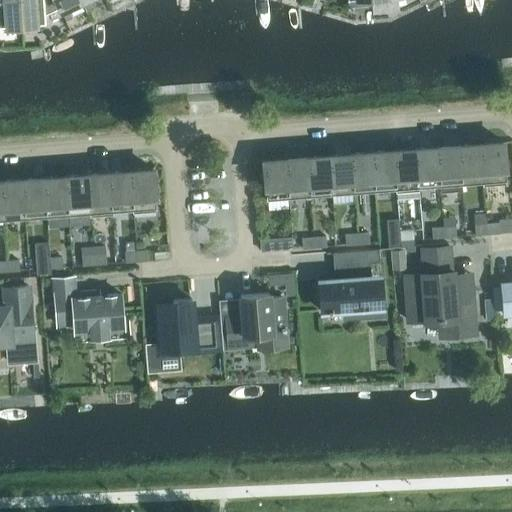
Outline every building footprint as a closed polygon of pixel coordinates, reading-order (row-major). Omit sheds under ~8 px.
[(21,23),(19,0),(0,0),(0,24),(16,23),(17,34),(22,34),(20,23),(21,23)] [(57,0),(19,0),(21,23),(45,21),(44,14),(59,6),(60,6),(57,0)] [(57,0),(60,6),(59,6),(66,20),(72,17),(67,5),(77,0),(57,0)] [(81,0),(86,10),(93,7),(89,0),(81,0)] [(503,141),(480,142),(483,180),(482,180),(483,185),(506,183),(503,141)] [(483,180),(480,142),(458,144),(461,182),(482,180),(483,180)] [(441,193),(462,191),(461,182),(458,144),(437,146),(440,184),(441,193)] [(440,184),(437,146),(415,147),(418,185),(419,185),(440,184)] [(418,185),(415,147),(393,149),(396,187),(395,187),(396,192),(419,190),(419,185),(418,185)] [(396,187),(393,149),(372,151),(375,189),(395,187),(396,187)] [(375,189),(372,151),(350,153),(353,191),(375,189)] [(353,191),(350,153),(329,154),(332,192),(353,191)] [(332,192),(329,154),(307,156),(310,194),(332,192)] [(310,194),(307,156),(286,158),(289,196),(310,194)] [(289,196),(286,158),(263,159),(266,197),(289,196)] [(153,168),(130,170),(133,208),(132,208),(133,212),(156,211),(153,168)] [(133,208),(130,170),(109,171),(112,209),(132,208),(133,208)] [(112,209),(109,171),(87,173),(90,211),(89,211),(90,216),(113,214),(112,209)] [(90,211),(87,173),(65,175),(68,213),(89,211),(90,211)] [(68,213),(65,175),(43,176),(46,214),(68,213)] [(46,214),(43,176),(22,178),(25,216),(46,214)] [(25,216),(22,178),(0,180),(3,218),(25,216)] [(499,232),(498,222),(486,223),(487,233),(499,232)] [(487,233),(486,223),(474,224),(475,234),(487,233)] [(455,225),(443,226),(444,236),(456,235),(455,225)] [(444,236),(443,226),(431,227),(432,237),(444,236)] [(413,239),(412,229),(400,230),(400,240),(413,239)] [(400,240),(400,230),(388,231),(389,241),(400,240)] [(369,242),(369,232),(357,233),(357,243),(369,242)] [(357,243),(357,233),(345,234),(346,244),(357,243)] [(326,246),(325,235),(314,236),(314,247),(326,246)] [(292,248),(292,236),(282,237),(282,249),(292,248)] [(314,247),(314,236),(302,237),(302,247),(314,247)] [(134,250),(134,241),(125,241),(126,250),(129,250),(134,250)] [(38,274),(51,273),(51,267),(50,256),(49,242),(35,243),(38,274)] [(459,282),(453,277),(453,269),(450,269),(449,245),(422,247),(424,271),(421,271),(421,273),(405,274),(408,320),(425,319),(425,320),(440,319),(443,315),(455,314),(455,319),(452,323),(453,334),(475,333),(471,281),(459,282)] [(328,309),(328,310),(332,310),(332,309),(344,308),(345,316),(367,315),(367,306),(383,305),(381,283),(372,284),(371,275),(369,262),(379,261),(378,247),(335,251),(338,277),(318,279),(321,310),(328,309)] [(137,260),(136,249),(134,250),(129,250),(124,250),(125,260),(137,260)] [(150,259),(149,249),(136,249),(137,260),(150,259)] [(406,268),(405,249),(391,250),(392,269),(406,268)] [(106,262),(106,252),(93,253),(94,263),(106,262)] [(94,263),(93,253),(81,254),(82,264),(94,263)] [(63,266),(62,255),(50,256),(51,267),(63,266)] [(20,269),(19,258),(7,260),(8,270),(20,269)] [(284,272),(286,295),(296,294),(294,271),(284,272)] [(511,281),(502,282),(504,312),(511,311),(511,281)] [(0,341),(10,340),(10,337),(24,336),(24,333),(33,333),(31,303),(29,303),(28,285),(5,287),(6,305),(0,305),(0,341)] [(270,314),(268,292),(240,294),(242,316),(227,317),(227,316),(226,316),(228,347),(251,345),(251,339),(284,336),(284,342),(286,342),(285,329),(285,324),(284,324),(283,311),(282,311),(282,313),(270,314)] [(91,328),(91,332),(107,331),(107,327),(124,326),(121,293),(55,298),(57,324),(73,322),(74,330),(91,328)] [(156,342),(157,355),(180,353),(179,347),(195,346),(195,349),(219,348),(216,316),(193,318),(191,298),(173,300),(173,303),(156,304),(156,311),(154,311),(155,324),(157,323),(159,342),(156,342)]
